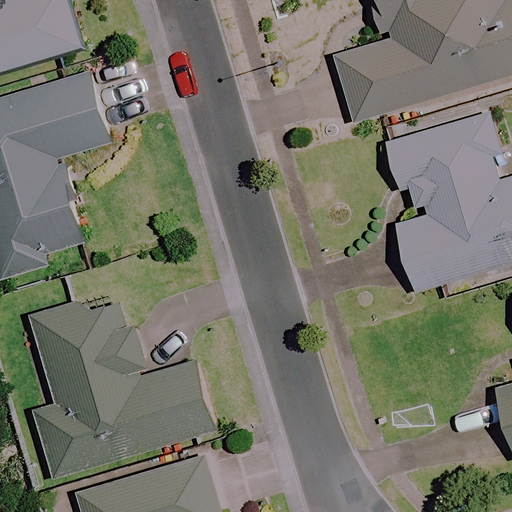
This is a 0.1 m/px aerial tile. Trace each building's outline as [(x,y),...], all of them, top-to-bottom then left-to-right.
[(0,0),(0,76),(93,47),(77,0),(0,0)] [(511,0),(387,0),(398,38),(344,54),(363,119),(511,75),(511,0)] [(120,140),(100,72),(0,100),(0,245),(9,277),(52,265),(49,254),(93,242),(68,155),(120,140)] [(511,146),(511,130),(505,106),(396,138),(419,219),(406,223),(425,288),(511,263),(511,178),(504,180),(496,151),(511,146)] [(158,373),(136,296),(43,323),(66,402),(43,409),(62,474),(224,427),(204,359),(158,373)] [(229,511),(213,457),(74,496),(78,511),(229,511)]
